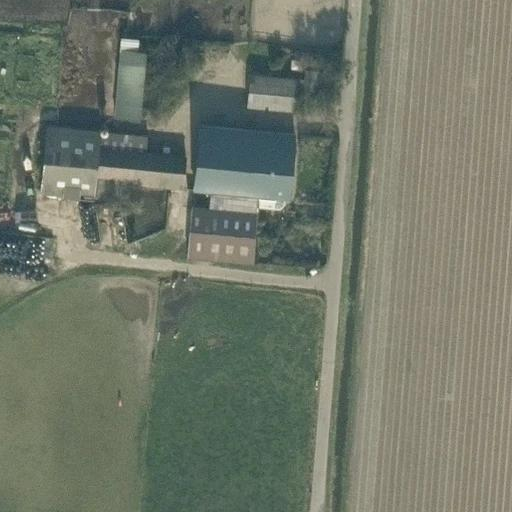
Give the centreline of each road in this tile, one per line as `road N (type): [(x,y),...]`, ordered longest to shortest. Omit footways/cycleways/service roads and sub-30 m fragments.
road 1 (unclassified): [(318,511),(354,0)]
road 2 (track): [(0,289),(22,288),(83,258),(335,285)]
